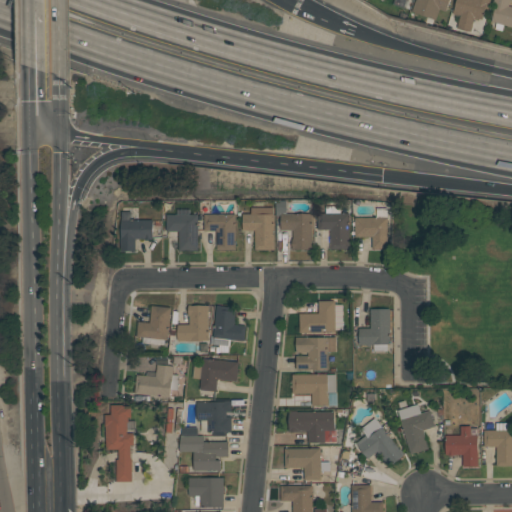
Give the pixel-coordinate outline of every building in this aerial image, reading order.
[(450,0),(446,12),(439,9),(435,20),(411,11),(415,0),(450,0)] [(452,13),(455,0),(489,0),(489,3),(487,2),(482,19),(479,18),(478,20),(473,19),(470,32),(456,28),(459,15),(452,13)] [(491,21),(495,3),(492,2),(492,0),(509,0),(508,5),(511,6),(511,26),(503,24),(501,30),(494,29),(496,23),(491,21)] [(349,248),(330,248),(330,229),(317,229),(317,213),(325,212),(325,205),(340,205),(340,213),(349,212),(349,248)] [(254,230),(242,230),(242,214),(251,214),(251,207),(273,207),(273,213),(274,213),(273,249),(254,249),(254,230)] [(387,207),(387,248),(372,248),(372,236),(354,237),(354,217),(376,217),(376,207),(387,207)] [(197,250),(178,250),(178,231),(166,231),(166,214),(176,214),(176,209),(189,209),(189,214),(197,214),(197,250)] [(152,220),(152,239),(149,239),(144,239),(144,238),(135,238),(135,250),(119,250),(119,220),(120,220),(120,211),(130,211),(130,220),(152,220)] [(235,249),(216,250),(216,230),(204,230),(204,214),(235,213),(235,249)] [(313,248),(291,249),(291,238),(292,238),(292,230),(281,230),(280,213),(293,213),(311,213),(311,214),(314,214),(314,228),(311,228),(311,243),(313,243),(313,248)] [(342,304),(342,329),(335,330),(335,332),(299,332),(299,313),(318,313),(318,300),(335,300),(335,304),(342,304)] [(177,340),(177,324),(189,324),(189,315),(188,315),(188,305),(190,304),(190,305),(209,305),(209,310),(208,311),(208,340),(177,340)] [(171,307),(168,340),(164,339),(164,345),(142,342),(143,337),(136,336),(138,321),(149,322),(151,305),(171,307)] [(210,344),(211,335),(213,335),(216,305),(235,307),(233,324),(245,326),(243,340),(230,339),(229,346),(210,344)] [(389,308),(390,344),(387,344),(387,350),(373,350),(373,344),(370,344),(370,346),(366,346),(366,344),(359,344),(359,328),(370,328),(370,308),(389,308)] [(336,337),(336,351),(327,351),(328,369),(296,369),(296,355),(308,355),(308,352),(296,352),(296,337),(309,337),(336,337)] [(199,389),(200,378),(192,377),(194,363),(201,363),(202,358),(238,362),(236,381),(217,379),(216,391),(199,389)] [(136,374),(155,376),(157,364),(173,365),(170,397),(134,393),(136,374)] [(335,373),(335,392),(327,392),(328,405),(311,405),(311,393),(292,393),(292,374),(335,373)] [(231,431),(206,431),(206,420),(196,421),(196,401),(215,401),(215,398),(229,398),(229,400),(231,400),(231,412),(226,412),(226,416),(231,416),(231,431)] [(131,481),(116,481),(116,459),(118,459),(118,449),(105,449),(105,426),(104,426),(104,414),(110,414),(110,404),(124,404),(124,405),(131,405),(131,417),(128,417),(128,423),(127,423),(127,433),(133,433),(133,445),(130,445),(130,459),(131,459),(131,481)] [(397,410),(418,404),(420,413),(430,410),(435,426),(422,430),(428,448),(410,453),(397,410)] [(289,431),(288,410),(297,410),(297,411),(334,411),(334,429),(336,429),(336,441),(308,442),(308,430),(299,430),(299,431),(289,431)] [(367,459),(357,446),(367,438),(360,428),(374,417),(399,449),(399,448),(404,454),(388,467),(381,459),(382,458),(377,451),(367,459)] [(484,446),(483,429),(495,429),(495,422),(511,422),(511,465),(496,465),(496,446),(484,446)] [(445,435),(460,435),(460,426),(470,426),(470,435),(477,435),(477,451),(478,465),(462,466),(462,453),(454,454),(454,455),(448,455),(448,454),(446,454),(445,435)] [(228,456),(216,456),(216,460),(220,460),(220,470),(193,470),(193,451),(179,451),(180,435),(204,435),(204,441),(228,441),(228,456)] [(320,470),(320,479),(303,480),(303,467),(284,467),(284,448),(320,448),(320,461),(329,461),(329,470),(320,470)] [(224,506),(199,507),(199,505),(195,505),(195,495),(189,495),(188,477),(223,477),(224,506)] [(382,511),(351,511),(351,485),(370,484),(371,502),(382,501),(382,511)] [(280,500),(280,485),(312,485),(312,511),(292,511),(292,500),(280,500)]
